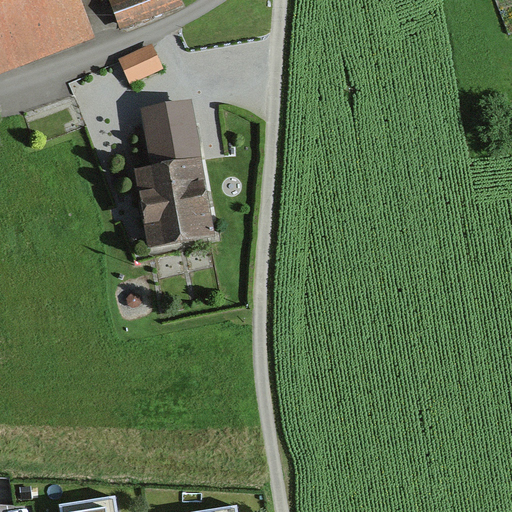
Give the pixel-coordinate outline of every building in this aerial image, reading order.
[(77,0),(0,0),(0,62),(89,30),(77,0)] [(181,0),(109,0),(118,24),(181,1),(181,0)] [(152,42),(120,55),(132,82),(164,69),(152,42)] [(197,157),(187,97),(134,105),(144,166),(197,157)] [(211,234),(197,157),(144,166),(128,170),(141,246),(211,234)] [(135,511),(133,496),(64,507),(64,511),(135,511)]
